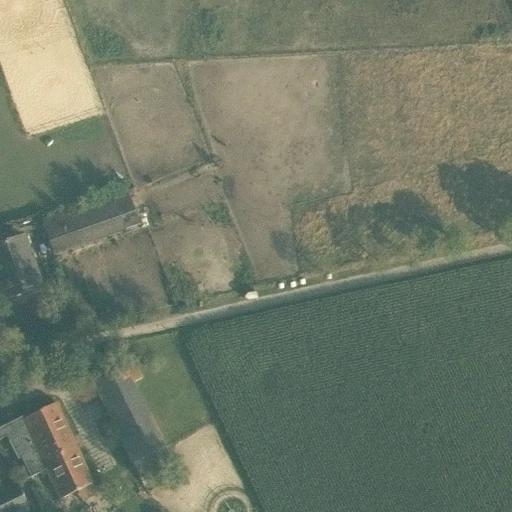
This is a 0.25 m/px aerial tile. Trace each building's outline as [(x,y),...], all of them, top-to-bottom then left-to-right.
[(138,224),(127,192),(44,222),(55,254),(138,224)] [(24,238),(5,245),(0,246),(0,296),(1,299),(40,286),(24,238)] [(92,384),(111,421),(145,486),(175,471),(131,384),(142,378),(134,362),(92,384)] [(21,458),(29,475),(31,474),(25,462),(39,456),(39,457),(73,441),(55,403),(22,420),(21,418),(0,428),(0,511),(23,511),(27,510),(17,493),(19,492),(15,483),(2,489),(0,485),(0,439),(6,436),(18,460),(21,458)] [(93,483),(73,441),(39,457),(39,456),(25,462),(31,474),(29,475),(30,478),(44,470),(58,501),(93,483)]
